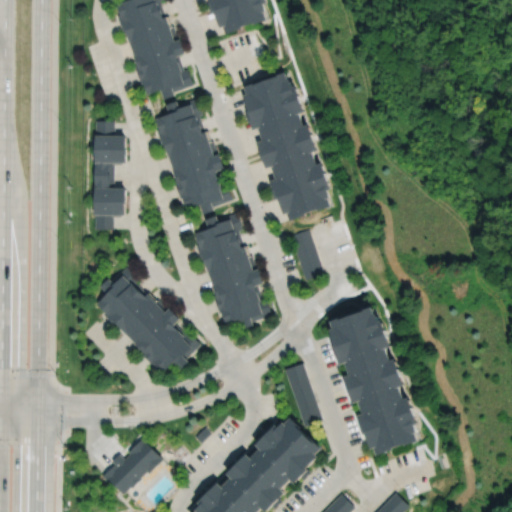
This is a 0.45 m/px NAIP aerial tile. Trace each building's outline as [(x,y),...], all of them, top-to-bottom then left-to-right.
[(123,0),(116,3),(120,14),(118,15),(124,33),(125,32),(137,65),(135,65),(141,83),(143,82),(147,94),(160,90),(163,99),(174,95),(173,92),(194,85),(188,68),(183,69),(179,55),(185,53),(180,38),(174,40),(166,16),(160,0),(123,0)] [(208,0),(209,2),(207,3),(210,12),(215,11),(220,26),(223,25),(226,33),(242,27),(242,26),(254,22),(254,24),(267,19),(264,11),(266,10),(264,3),(267,2),(266,0),(208,0)] [(260,80),(244,86),(246,94),(243,95),(249,111),(245,112),(248,122),(250,121),(253,130),(258,128),(263,140),(257,142),(260,150),(258,151),(262,161),(263,160),(266,169),(272,167),(276,179),(271,181),(273,188),(271,189),(275,199),(276,198),(277,200),(279,199),(284,215),(288,214),(290,221),(332,207),(329,199),(331,199),(329,191),(332,190),(323,164),(318,166),(313,153),(318,151),(309,125),(304,126),(300,114),(305,113),(296,86),(293,87),(290,80),(288,80),(285,72),(272,76),(273,78),(261,82),(260,80)] [(165,105),(168,114),(155,118),(159,130),(157,130),(160,139),(162,138),(162,141),(161,141),(163,148),(165,147),(173,170),(171,170),(174,178),(175,177),(176,180),(174,180),(180,198),(182,197),(186,210),(199,205),(203,215),(214,211),(212,207),(232,200),(227,183),(223,184),(218,171),(224,169),(219,154),(217,155),(216,151),(217,151),(216,146),(215,147),(212,140),(209,141),(205,131),(204,131),(199,115),(203,114),(197,97),(177,104),(176,101),(165,105)] [(95,120),(94,229),(113,229),(113,216),(121,216),(121,214),(126,214),(126,187),(113,187),(113,163),(121,163),(121,162),(126,162),(127,134),(114,134),(114,120),(95,120)] [(206,221),(209,230),(196,235),(199,246),(198,247),(203,264),(205,263),(216,295),(215,295),(221,313),(223,312),(227,323),(240,318),(243,327),(255,323),(254,320),(273,313),(267,297),(263,299),(258,285),(264,283),(260,271),(258,272),(257,268),(258,267),(256,263),(255,263),(253,256),(249,258),(240,231),(243,230),(238,213),(218,220),(217,217),(206,221)] [(289,234),(305,279),(324,272),(308,228),(289,234)] [(126,266),(111,280),(108,277),(100,286),(107,293),(96,303),(105,311),(103,313),(114,324),(115,322),(143,351),(141,352),(151,363),(153,361),(163,372),(173,362),(180,369),(188,360),(186,357),(201,343),(189,331),(185,334),(175,323),(180,318),(169,307),(167,309),(157,298),(156,300),(148,292),(146,293),(135,281),(138,278),(126,266)] [(331,320),(334,328),(331,329),(336,345),(331,346),(335,356),(338,355),(341,364),(345,362),(350,374),(344,376),(354,402),(359,400),(363,413),(357,414),(360,422),(358,423),(361,434),(366,432),(371,448),(374,447),(377,454),(394,448),(393,447),(405,443),(405,444),(419,440),(416,432),(418,431),(415,424),(418,423),(409,397),(404,398),(400,386),(405,384),(396,358),(391,360),(387,347),(392,346),(383,319),(380,320),(377,313),(375,314),(372,305),(359,310),(360,312),(347,316),(346,315),(331,320)] [(284,368),(304,426),(322,419),(303,362),(284,368)] [(218,482),(212,488),(210,486),(203,493),(205,495),(198,501),(201,504),(196,509),(197,510),(195,511),(258,511),(262,508),(266,511),(272,505),(274,508),(282,500),(280,498),(285,492),(281,488),(291,479),(295,482),(301,476),(303,479),(311,471),(307,467),(319,455),(316,453),(322,447),(310,435),(309,436),(300,427),(301,426),(291,416),(284,422),(283,421),(278,426),(275,424),(270,430),(267,428),(260,435),(262,438),(256,444),(260,447),(250,457),(247,453),(241,459),(239,457),(231,465),(233,466),(227,472),(231,476),(221,485),(218,482)] [(194,436),(201,442),(211,432),(205,426),(194,436)] [(143,437),(129,451),(131,453),(125,458),(120,453),(113,460),(118,466),(117,467),(114,464),(103,475),(109,481),(111,479),(125,494),(126,492),(132,487),(133,487),(143,478),(142,477),(148,471),(150,472),(163,460),(164,458),(143,437)] [(375,511),(403,511),(410,505),(396,491),(375,511)] [(321,511),(349,511),(355,506),(341,492),(321,511)]
